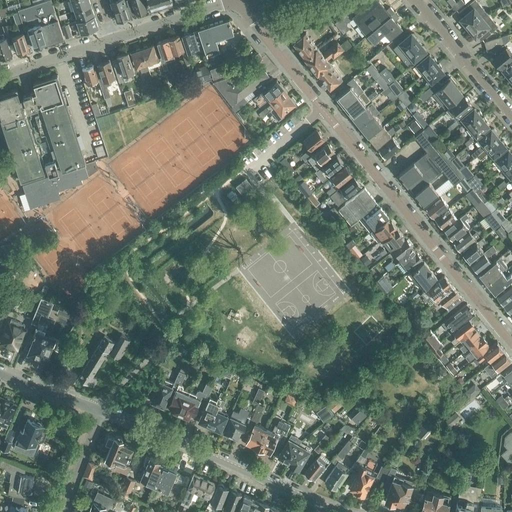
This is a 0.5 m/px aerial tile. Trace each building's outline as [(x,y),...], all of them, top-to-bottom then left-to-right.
[(46,42),(47,44),(64,38),(51,0),(46,0),(18,9),(22,21),(38,16),(40,24),(46,42)] [(69,0),(73,11),(91,5),(89,0),(69,0)] [(110,0),(117,20),(130,16),(124,0),(110,0)] [(133,5),(135,13),(137,13),(138,14),(141,13),(142,11),(147,9),(144,0),(126,0),(127,0),(129,6),(133,5)] [(147,0),(151,10),(162,6),(160,0),(147,0)] [(468,28),(481,17),(486,13),(475,0),(473,0),(458,13),(462,17),(460,19),(461,20),(459,21),(464,27),(466,26),(468,28)] [(352,18),(367,35),(394,12),(390,7),(386,10),(378,1),(370,7),(368,4),(352,18)] [(456,11),(460,7),(456,3),(452,6),(456,11)] [(73,11),(77,21),(94,15),(91,5),(73,11)] [(395,21),(399,17),(394,12),(367,35),(373,43),(384,34),(389,40),(402,29),(395,21)] [(486,13),(481,17),(468,28),(470,30),(468,32),(473,38),(475,36),(476,37),(477,36),(481,40),(498,27),(486,13)] [(94,15),(77,21),(75,22),(78,33),(83,32),(84,32),(86,31),(87,30),(95,27),(98,27),(94,15)] [(216,39),(234,33),(229,19),(209,25),(209,24),(204,26),(205,27),(198,29),(206,55),(220,51),(216,39)] [(9,24),(3,26),(7,36),(9,43),(14,42),(12,36),(13,36),(9,24)] [(28,29),(34,46),(46,42),(40,24),(28,29)] [(66,37),(72,35),(68,24),(62,26),(66,37)] [(305,56),(317,47),(306,33),(311,29),(309,27),(294,32),(290,35),(295,41),(294,42),(305,56)] [(184,34),(183,35),(182,35),(187,52),(199,48),(194,32),(188,33),(187,33),(184,34)] [(400,56),(419,41),(416,38),(416,37),(417,35),(414,33),(413,33),(412,33),(411,32),(393,47),(400,56)] [(23,33),(13,36),(12,36),(14,42),(17,52),(18,52),(20,53),(23,51),(24,50),(28,48),(23,33)] [(508,34),(484,42),(486,49),(504,44),(509,40),(508,34)] [(179,35),(168,39),(173,54),(184,50),(179,35)] [(8,43),(9,43),(7,36),(0,38),(0,57),(1,57),(3,58),(6,57),(6,55),(11,54),(8,43)] [(175,59),(173,54),(168,39),(157,42),(162,57),(168,56),(169,60),(175,59)] [(422,45),(419,41),(401,57),(408,66),(426,50),(426,49),(427,47),(424,45),(422,44),(422,45)] [(323,54),(317,47),(305,56),(318,73),(330,64),(327,60),(334,55),(335,57),(344,50),(338,42),(323,54)] [(486,50),(493,58),(496,62),(495,64),(498,67),(500,67),(511,57),(511,53),(507,47),(506,47),(504,44),(486,50)] [(143,48),(142,49),(147,65),(158,61),(153,45),(148,47),(146,46),(144,47),(143,48)] [(149,69),(147,65),(142,49),(140,49),(139,48),(136,49),(135,51),(130,52),(136,69),(140,67),(141,72),(149,69)] [(134,71),(128,52),(116,56),(118,62),(113,64),(119,83),(129,79),(127,74),(134,71)] [(263,57),(259,52),(252,58),(253,58),(250,60),(250,62),(252,64),(253,65),(254,65),(263,57)] [(429,54),(415,65),(423,74),(436,63),(436,62),(436,61),(437,60),(435,57),(433,57),(432,58),(429,54)] [(104,60),(103,62),(98,64),(101,73),(97,74),(98,80),(100,84),(105,82),(107,86),(111,84),(109,78),(115,76),(109,60),(108,60),(106,60),(104,60)] [(357,65),(362,70),(367,65),(363,60),(357,65)] [(510,79),(511,76),(511,61),(502,69),(505,73),(505,75),(507,78),(509,78),(510,79)] [(227,73),(224,63),(211,68),(214,77),(227,73)] [(269,77),(258,63),(251,69),(214,83),(236,110),(247,101),(244,96),(261,82),(262,82),(269,77)] [(437,63),(436,63),(423,74),(430,83),(444,72),(441,68),(441,67),(442,65),(440,63),(438,63),(437,63)] [(87,67),(82,69),(88,86),(93,84),(92,82),(98,80),(93,65),(92,65),(92,64),(87,66),(87,67)] [(342,78),(330,64),(318,73),(330,87),(342,78)] [(195,70),(198,83),(213,78),(210,68),(209,66),(195,70)] [(367,75),(373,81),(380,75),(375,69),(367,75)] [(60,164),(62,170),(86,162),(81,148),(57,75),(33,83),(36,92),(33,93),(32,92),(32,93),(24,95),(23,95),(24,96),(20,97),(17,88),(0,93),(0,117),(21,181),(45,173),(20,98),(24,97),(28,109),(41,105),(43,113),(35,116),(42,135),(50,133),(58,158),(45,163),(49,175),(59,172),(57,165),(60,164)] [(438,80),(437,80),(419,95),(424,101),(432,94),(444,108),(462,94),(455,85),(456,84),(450,76),(447,80),(446,82),(445,83),(443,83),(441,84),(440,84),(437,81),(438,80)] [(340,101),(338,102),(343,107),(358,95),(354,90),(359,86),(353,78),(348,82),(351,86),(337,96),(336,97),(340,101)] [(266,95),(269,99),(284,87),(280,82),(279,83),(276,80),(254,98),(257,102),(261,99),(266,95)] [(388,85),(389,86),(397,95),(402,91),(394,80),(388,85)] [(107,86),(105,82),(100,84),(104,98),(105,97),(109,96),(110,96),(107,86)] [(429,87),(427,84),(420,89),(423,92),(429,87)] [(395,94),(389,86),(382,92),(388,100),(395,94)] [(267,106),(267,107),(259,114),(262,117),(266,113),(289,95),(287,92),(288,92),(284,87),(269,99),(272,103),(267,106)] [(131,89),(125,91),(129,104),(136,102),(131,89)] [(363,101),(358,95),(343,107),(347,113),(348,112),(351,116),(381,93),(377,89),(363,101)] [(404,90),(398,96),(406,106),(413,100),(404,90)] [(291,98),(289,95),(266,113),(269,117),(273,114),(279,121),(284,116),(282,114),(295,103),(295,102),(296,101),(292,97),(291,98)] [(465,97),(464,96),(447,110),(452,117),(453,116),(455,119),(472,105),(469,101),(470,99),(467,96),(466,96),(465,97)] [(401,112),(407,107),(402,102),(397,107),(401,112)] [(101,115),(97,103),(92,104),(95,117),(101,115)] [(353,117),(361,127),(375,115),(371,111),(376,107),(372,103),(367,106),(361,111),(353,117)] [(238,111),(244,119),(248,115),(242,107),(238,111)] [(468,128),(481,117),(481,116),(481,115),(482,113),(480,111),(478,111),(477,111),(474,108),(460,119),(468,128)] [(361,127),(368,136),(382,125),(375,115),(361,127)] [(482,117),(481,117),(468,128),(475,137),(489,126),(486,122),(486,121),(487,119),(485,117),(483,117),(482,117)] [(416,120),(410,125),(415,131),(421,126),(416,120)] [(456,120),(449,127),(452,130),(459,124),(456,120)] [(403,121),(398,126),(401,129),(406,125),(403,121)] [(429,125),(425,129),(433,139),(438,135),(429,125)] [(373,143),(377,147),(395,132),(396,134),(401,129),(398,126),(393,129),(392,127),(387,131),(384,126),(369,137),(371,139),(369,141),(371,143),(373,143)] [(485,149),(498,137),(496,134),(496,133),(496,131),(494,128),(492,128),(492,129),(491,128),(477,140),(482,146),(473,153),(476,156),(478,154),(485,149)] [(309,136),(304,140),(311,150),(317,145),(324,139),(321,135),(321,134),(319,131),(318,131),(317,129),(309,136)] [(424,205),(440,192),(442,194),(454,184),(459,180),(463,177),(424,129),(415,137),(427,152),(399,174),(424,205)] [(392,137),(378,148),(386,158),(400,146),(392,137)] [(501,141),(498,137),(485,149),(478,154),(476,156),(471,160),(477,167),(484,161),(482,158),(489,153),(492,158),(506,146),(505,145),(506,145),(506,143),(504,140),(502,140),(501,141)] [(473,141),(471,138),(465,143),(467,146),(473,141)] [(332,147),(330,145),(328,145),(328,143),(314,154),(308,159),(316,170),(323,165),(321,163),(335,152),(332,149),(332,147)] [(446,146),(442,150),(449,159),(454,155),(446,146)] [(508,148),(494,160),(502,169),(511,160),(511,151),(511,152),(508,148)] [(313,155),(309,150),(301,156),(305,161),(313,155)] [(341,158),(339,156),(337,156),(336,154),(323,165),(327,171),(321,176),(324,179),(344,164),(341,160),(341,158)] [(285,158),(280,161),(290,173),(294,169),(285,158)] [(511,160),(502,169),(509,178),(511,175),(511,160)] [(463,165),(459,161),(454,165),(458,170),(463,165)] [(465,165),(458,170),(463,177),(466,180),(473,174),(471,172),(470,173),(469,171),(470,170),(465,165)] [(350,169),(347,166),(346,166),(345,166),(330,178),(334,183),(332,185),(332,188),(327,191),(330,195),(338,189),(337,187),(352,175),(349,171),(350,169)] [(52,174),(53,175),(54,180),(56,180),(57,182),(71,178),(68,169),(52,174)] [(300,174),(294,179),(299,184),(304,179),(300,174)] [(474,174),(467,181),(471,186),(473,188),(475,191),(479,188),(483,185),(474,174)] [(54,180),(53,175),(22,185),(25,193),(26,193),(35,204),(47,200),(58,193),(55,183),(54,180)] [(358,180),(356,177),(355,177),(354,176),(338,189),(330,195),(338,204),(348,196),(361,186),(358,181),(358,180)] [(473,188),(471,186),(467,181),(463,177),(459,180),(468,192),(473,188)] [(508,182),(505,178),(496,185),(499,189),(508,182)] [(250,185),(245,179),(236,187),(241,192),(250,185)] [(308,187),(303,191),(307,195),(312,191),(308,187)] [(363,215),(377,203),(364,188),(339,209),(351,224),(363,215)] [(468,192),(477,204),(482,200),(477,194),(475,191),(473,188),(468,192)] [(232,201),(237,197),(231,190),(226,194),(232,201)] [(441,195),(426,207),(427,208),(426,209),(430,213),(431,213),(434,217),(448,205),(441,195)] [(505,202),(502,198),(493,205),(496,208),(502,204),(505,202)] [(486,205),(491,212),(496,208),(493,205),(489,199),(484,203),(486,205)] [(486,205),(484,203),(482,200),(477,204),(481,209),(486,205)] [(505,202),(502,204),(505,208),(510,203),(507,200),(505,202)] [(364,226),(369,232),(370,232),(388,218),(389,217),(377,203),(363,215),(369,222),(364,226)] [(448,208),(435,218),(443,228),(456,217),(448,208)] [(491,212),(484,218),(493,228),(500,223),(491,212)] [(343,229),(330,213),(325,217),(338,233),(343,229)] [(465,213),(458,219),(444,230),(452,240),(465,229),(470,226),(464,219),(468,216),(465,213)] [(370,232),(379,242),(382,239),(397,227),(391,221),(388,218),(370,232)] [(511,227),(508,223),(503,227),(508,233),(511,229),(511,227)] [(501,238),(507,233),(500,224),(494,229),(501,238)] [(401,235),(402,234),(397,227),(382,239),(390,249),(404,238),(401,235)] [(461,251),(461,250),(475,239),(478,236),(475,232),(472,235),(468,230),(454,242),(461,251)] [(486,241),(482,237),(477,241),(463,253),(465,255),(464,258),(466,260),(469,260),(469,261),(483,250),(480,246),(486,241)] [(355,244),(351,239),(346,244),(349,248),(355,244)] [(477,241),(475,239),(461,250),(463,253),(477,241)] [(395,265),(401,261),(414,250),(411,247),(412,246),(407,240),(393,251),(398,257),(392,261),(395,265)] [(496,250),(492,245),(471,262),(473,265),(471,267),(476,272),(478,271),(478,272),(491,261),(487,257),(496,250)] [(417,252),(416,253),(414,250),(401,261),(408,270),(422,259),(417,252)] [(366,255),(361,259),(366,265),(370,261),(366,255)] [(485,283),(487,282),(488,285),(504,272),(502,270),(507,267),(502,261),(501,262),(499,258),(480,274),(483,277),(481,278),(485,283)] [(392,261),(384,267),(388,271),(395,265),(392,261)] [(437,277),(424,261),(410,272),(423,288),(437,277)] [(504,272),(488,285),(493,290),(495,292),(511,278),(511,272),(507,276),(504,272)] [(376,281),(385,292),(392,286),(383,275),(376,281)] [(432,299),(436,303),(440,299),(454,288),(444,275),(428,288),(435,297),(432,299)] [(511,283),(511,282),(496,294),(504,303),(511,296),(511,283)] [(460,295),(460,294),(454,288),(440,299),(448,310),(463,298),(460,295)] [(40,297),(34,294),(31,300),(38,302),(40,297)] [(7,300),(1,315),(6,317),(12,302),(7,300)] [(451,333),(475,313),(467,303),(442,322),(451,333)] [(49,313),(36,308),(31,322),(37,325),(34,332),(30,344),(32,345),(29,352),(38,355),(37,357),(43,360),(44,358),(46,358),(50,347),(51,347),(52,347),(53,346),(56,339),(56,340),(57,339),(47,335),(53,320),(47,318),(49,313)] [(409,313),(413,319),(418,315),(413,309),(409,313)] [(418,315),(410,321),(416,329),(423,323),(418,315)] [(4,345),(5,346),(6,346),(8,346),(9,346),(10,345),(17,348),(24,328),(23,328),(25,324),(11,319),(9,323),(5,334),(3,333),(0,340),(2,341),(2,342),(3,343),(3,344),(4,344),(4,345)] [(455,344),(461,339),(475,328),(473,325),(474,325),(469,319),(451,333),(454,336),(454,338),(451,340),(455,344)] [(431,349),(440,341),(430,329),(428,331),(424,325),(417,332),(431,349)] [(461,352),(467,347),(481,336),(479,333),(479,331),(476,328),(475,328),(461,339),(464,343),(458,348),(461,352)] [(116,342),(104,335),(78,378),(93,387),(98,379),(92,375),(107,351),(120,358),(131,339),(121,334),(116,342)] [(481,336),(467,347),(471,351),(465,356),(469,361),(488,345),(486,342),(487,341),(483,336),(482,336),(481,336)] [(443,345),(440,341),(431,349),(437,357),(438,357),(442,354),(438,349),(443,345)] [(486,356),(491,361),(505,350),(497,341),(473,360),(476,364),(486,356)] [(511,359),(510,357),(505,350),(491,361),(495,367),(488,372),(492,376),(511,359)] [(443,364),(447,360),(442,354),(438,357),(443,364)] [(198,356),(195,364),(200,366),(203,358),(198,356)] [(458,369),(452,360),(447,364),(454,372),(458,369)] [(507,382),(511,378),(511,364),(496,377),(499,381),(504,377),(507,382)] [(221,365),(218,371),(230,377),(233,370),(230,369),(221,365)] [(179,371),(174,382),(173,384),(179,387),(185,373),(184,373),(179,371)] [(150,396),(156,384),(158,378),(158,376),(152,373),(151,375),(143,393),(150,396)] [(158,378),(156,384),(158,385),(151,401),(156,403),(156,404),(161,407),(162,406),(163,406),(173,384),(174,382),(158,376),(158,378)] [(196,394),(189,392),(180,415),(187,418),(187,417),(188,417),(189,415),(192,416),(193,412),(194,413),(201,397),(206,399),(212,385),(206,383),(202,392),(199,390),(197,391),(196,394)] [(471,398),(481,389),(476,383),(465,391),(471,398)] [(252,402),(258,404),(264,390),(259,388),(252,402)] [(173,412),(180,415),(189,392),(182,389),(181,391),(176,389),(170,403),(172,403),(170,406),(173,408),(172,410),(173,411),(173,412)] [(500,404),(506,400),(502,395),(497,400),(500,404)] [(16,404),(13,403),(3,399),(0,405),(0,423),(7,427),(16,404)] [(509,404),(506,400),(500,404),(504,408),(509,404)] [(328,405),(334,412),(339,408),(333,401),(328,405)] [(205,424),(210,426),(217,409),(206,404),(199,421),(200,421),(200,423),(203,425),(205,424)] [(257,422),(264,407),(258,405),(251,420),(257,422)] [(326,405),(317,412),(323,421),(333,413),(326,405)] [(352,417),(357,422),(369,411),(364,406),(352,417)] [(245,423),(244,422),(249,411),(241,407),(239,413),(233,410),(223,432),(231,435),(231,437),(234,438),(236,437),(237,438),(241,429),(242,429),(245,423)] [(228,414),(217,409),(210,426),(214,428),(214,430),(218,431),(219,430),(220,430),(228,414)] [(452,426),(462,418),(459,414),(448,422),(452,426)] [(26,448),(29,442),(35,444),(37,439),(42,441),(44,440),(47,433),(46,431),(41,430),(43,425),(42,425),(42,424),(41,423),(41,422),(40,422),(39,421),(38,421),(37,421),(36,421),(35,421),(35,422),(28,419),(23,431),(20,430),(15,443),(26,448)] [(273,430),(267,427),(258,449),(264,452),(264,450),(270,452),(276,439),(283,442),(290,425),(279,420),(277,426),(275,425),(273,430)] [(251,446),(258,449),(267,427),(255,422),(247,442),(252,445),(251,446)] [(352,433),(356,429),(344,425),(341,428),(352,433)] [(455,441),(455,440),(459,441),(461,434),(449,431),(447,437),(450,438),(450,439),(455,441)] [(504,444),(508,449),(502,454),(510,464),(511,462),(511,432),(510,432),(505,437),(504,444)] [(116,466),(119,467),(124,469),(126,465),(128,460),(129,460),(131,455),(130,455),(133,447),(123,442),(123,441),(122,440),(123,440),(121,437),(118,435),(115,437),(114,437),(114,438),(109,436),(105,444),(110,446),(105,458),(106,458),(104,462),(113,465),(114,462),(115,462),(115,461),(117,462),(116,466)] [(330,439),(325,435),(317,443),(319,444),(322,447),(330,439)] [(284,460),(288,462),(289,462),(299,444),(295,442),(296,440),(290,436),(278,456),(279,457),(279,458),(284,460)] [(12,442),(4,439),(1,448),(8,451),(12,442)] [(348,439),(337,454),(342,458),(354,444),(348,439)] [(289,462),(288,462),(288,463),(299,469),(301,464),(303,465),(306,461),(304,460),(309,450),(305,448),(307,446),(300,442),(299,444),(289,462)] [(314,450),(317,453),(322,447),(319,444),(314,450)] [(364,448),(359,454),(365,457),(368,451),(368,450),(364,448)] [(312,478),(315,480),(326,466),(330,461),(320,453),(305,472),(305,473),(305,475),(305,476),(306,476),(308,478),(311,477),(312,478)] [(350,468),(350,469),(357,473),(351,486),(355,488),(355,489),(356,489),(354,493),(361,496),(363,493),(364,493),(373,474),(374,471),(361,465),(365,457),(359,454),(357,458),(350,468)] [(147,465),(140,481),(153,487),(163,464),(159,462),(159,460),(150,457),(150,458),(146,456),(143,464),(147,465)] [(10,480),(8,494),(13,496),(25,498),(27,490),(31,491),(33,476),(25,474),(26,469),(1,459),(0,462),(0,465),(5,469),(5,468),(12,473),(11,480),(10,480)] [(337,488),(350,469),(350,468),(339,460),(326,479),(331,482),(329,483),(330,484),(331,486),(334,488),(336,487),(337,488)] [(92,479),(97,465),(89,462),(83,476),(92,479)] [(168,488),(172,480),(175,472),(177,468),(176,468),(169,465),(168,464),(168,466),(163,464),(153,487),(159,489),(160,485),(168,488)] [(384,480),(390,469),(381,465),(376,476),(384,480)] [(391,467),(390,469),(384,480),(391,482),(385,500),(387,500),(387,503),(389,504),(392,504),(394,503),(395,503),(395,501),(405,504),(408,497),(410,492),(409,492),(413,481),(394,475),(396,469),(391,467)] [(186,486),(189,478),(175,472),(172,480),(186,486)] [(208,480),(201,477),(194,474),(188,488),(181,503),(181,504),(181,505),(178,511),(184,511),(186,507),(185,507),(186,506),(188,507),(195,491),(209,497),(215,483),(208,480)] [(129,494),(136,479),(127,475),(120,490),(129,494)] [(95,482),(85,478),(83,484),(92,487),(95,482)] [(217,506),(221,508),(228,489),(224,487),(223,486),(223,485),(222,484),(221,484),(220,484),(219,484),(218,484),(217,484),(210,501),(217,504),(217,506)] [(476,511),(478,504),(481,487),(461,484),(455,511),(476,511)] [(231,509),(230,511),(232,511),(234,511),(242,494),(237,492),(237,491),(236,490),(236,489),(235,489),(234,489),(233,489),(232,489),(232,490),(230,489),(224,506),(231,509)] [(422,508),(421,511),(445,511),(450,495),(427,489),(425,498),(422,497),(419,499),(418,504),(419,507),(422,508)] [(128,511),(129,511),(123,508),(121,504),(123,500),(122,496),(118,494),(110,511),(128,511)] [(251,511),(256,499),(244,494),(236,511),(251,511)] [(110,511),(116,499),(109,496),(108,500),(96,495),(87,511),(110,511)] [(11,505),(16,506),(16,505),(23,507),(25,498),(13,496),(11,505)] [(256,499),(251,511),(265,511),(268,504),(262,502),(261,500),(259,499),(257,500),(256,499)]
